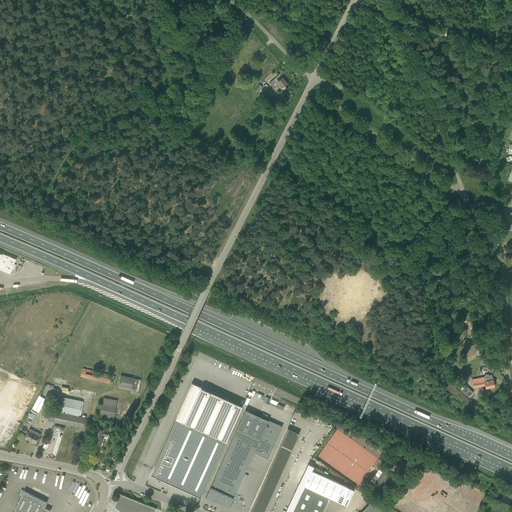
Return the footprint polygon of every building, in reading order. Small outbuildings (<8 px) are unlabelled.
[(287,83),(282,77),(278,80),(276,77),(269,83),(276,91),(282,86),(283,87),(287,83)] [(2,253),(0,256),(0,269),(10,274),(16,259),(2,253)] [(115,375),(82,368),(80,377),(110,383),(111,379),(115,379),(115,375)] [(444,372),(441,374),(446,383),(449,381),(444,372)] [(485,381),(473,383),(474,388),(482,386),(485,386),(486,388),(494,386),(493,380),(492,375),(488,375),(488,374),(485,375),(484,377),(485,381)] [(120,375),(118,386),(136,389),(138,379),(134,378),(132,378),(120,375)] [(191,383),(175,419),(200,431),(226,443),(242,405),(204,388),(200,386),(191,383)] [(462,383),(458,387),(469,397),(473,393),(462,383)] [(42,393),(53,398),(57,388),(45,384),(42,393)] [(47,420),(83,428),(86,416),(82,415),(82,417),(79,416),(82,401),(63,397),(60,412),(50,410),(47,420)] [(117,400),(104,398),(103,404),(100,403),(98,418),(113,421),(117,400)] [(245,409),(206,496),(212,499),(215,500),(218,501),(229,507),(254,452),(268,458),(282,426),(269,420),(257,415),(245,409)] [(29,412),(27,416),(33,420),(36,413),(32,411),(31,413),(29,412)] [(175,486),(200,431),(175,419),(150,474),(175,486)] [(111,432),(112,428),(105,426),(104,429),(97,427),(96,432),(96,434),(94,434),(93,438),(95,439),(94,444),(101,446),(103,435),(111,436),(112,432),(111,432)] [(288,427),(249,511),(263,511),(299,433),(288,427)] [(25,438),(36,444),(39,436),(37,435),(38,433),(30,429),(25,438)] [(200,431),(175,486),(201,497),(226,443),(200,431)] [(312,470),(304,486),(318,492),(330,498),(346,506),(354,490),(330,478),(331,477),(327,475),(328,473),(313,466),(312,470)] [(373,484),(373,485),(380,490),(390,476),(391,475),(383,470),(373,484)] [(308,511),(318,492),(304,486),(291,511),(308,511)] [(49,511),(50,511),(44,508),(47,502),(24,491),(13,511),(49,511)] [(318,492),(308,511),(323,511),(330,498),(318,492)] [(119,494),(114,506),(121,511),(154,511),(156,508),(119,494)] [(386,511),(373,499),(361,511),(386,511)]
